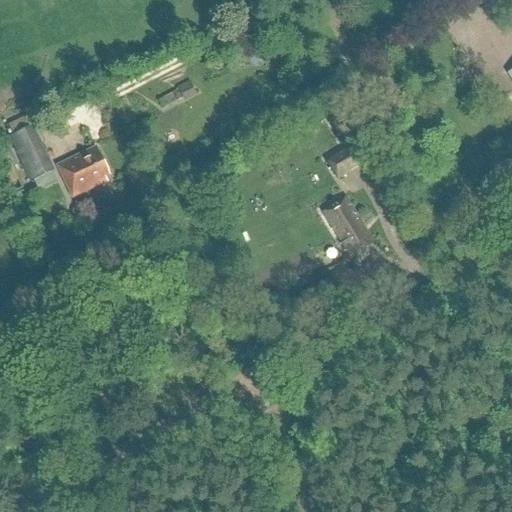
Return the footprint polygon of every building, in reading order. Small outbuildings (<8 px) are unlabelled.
[(450,68),(459,88),(484,78),(475,57),(450,68)] [(179,90),(161,99),(159,100),(163,108),(183,98),(185,102),(198,96),(193,88),(181,94),(179,90)] [(325,121),(331,131),(343,123),(338,114),(325,121)] [(356,119),(334,132),(342,145),(364,131),(356,119)] [(8,138),(25,173),(29,183),(54,171),(34,127),(8,138)] [(339,182),(363,167),(351,147),(327,162),(339,182)] [(91,190),(89,186),(109,177),(95,148),(57,166),(72,198),(91,190)] [(355,178),(340,182),(345,197),(359,193),(355,178)] [(347,200),(324,214),(352,259),(370,248),(362,234),(366,231),(347,200)]
